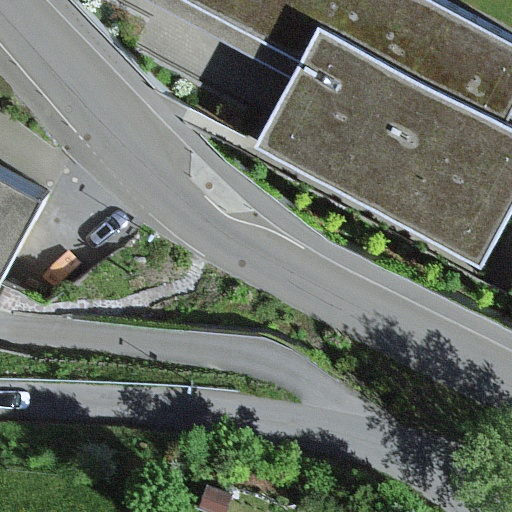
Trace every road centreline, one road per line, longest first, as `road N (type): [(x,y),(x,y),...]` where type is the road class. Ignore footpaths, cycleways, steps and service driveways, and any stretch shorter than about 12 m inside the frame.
road 1 (unclassified): [(0,6),(165,191),(240,252),(511,385)]
road 2 (unclassified): [(485,511),(441,470),(383,441),(158,403),(0,400)]
